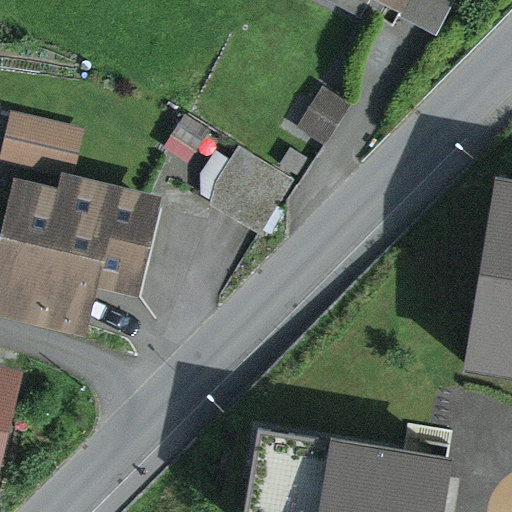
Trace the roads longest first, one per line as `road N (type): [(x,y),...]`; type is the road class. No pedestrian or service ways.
road 1 (residential): [(157,413),(511,52)]
road 2 (unknown): [(511,229),(492,254),(319,347),(302,387),(289,511)]
road 3 (residential): [(157,413),(95,359),(0,321)]
road 4 (residential): [(53,511),(157,413)]
